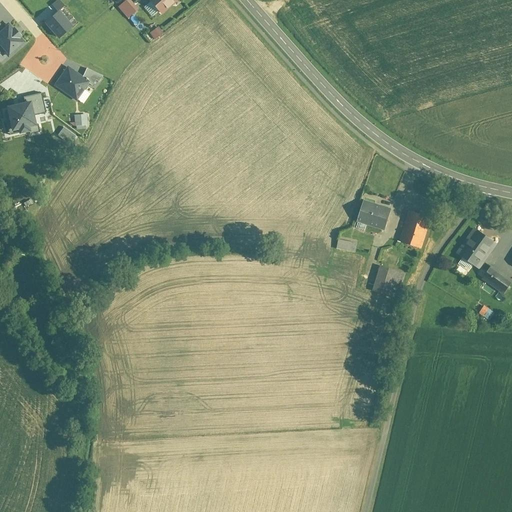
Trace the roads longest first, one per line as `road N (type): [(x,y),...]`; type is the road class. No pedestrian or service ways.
road 1 (track): [(84,511),(94,420),(88,374),(0,183)]
road 2 (secondary): [(511,195),(435,172),(391,148),(354,119),(246,0)]
